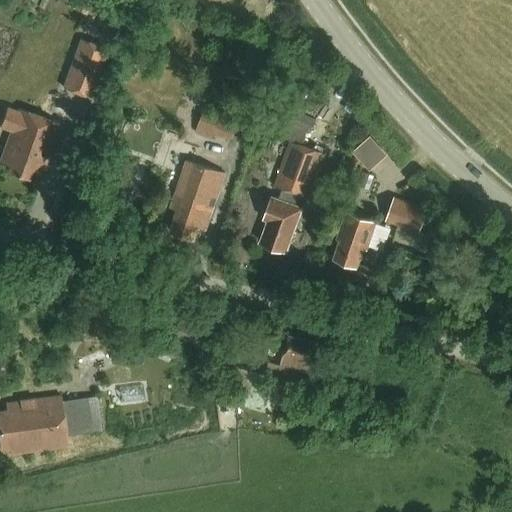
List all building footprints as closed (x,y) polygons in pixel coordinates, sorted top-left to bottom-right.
[(106,48),(79,38),(60,87),(88,97),(106,48)] [(230,140),(238,117),(205,105),(194,133),(212,140),(214,134),(230,140)] [(15,111),(4,107),(0,117),(0,126),(8,130),(0,153),(0,162),(8,165),(6,170),(25,177),(27,172),(38,176),(48,148),(44,146),(47,137),(51,138),(57,122),(16,108),(15,111)] [(288,140),(272,184),(307,197),(324,151),(303,143),(309,130),(311,131),(316,118),(294,109),(282,138),(288,140)] [(376,169),(394,150),(375,132),(357,150),(376,169)] [(221,172),(183,159),(167,208),(174,210),(167,232),(191,240),(196,225),(203,227),(221,172)] [(285,250),(301,206),(293,203),(296,195),(279,188),(276,197),(270,195),(262,216),(266,218),(258,241),(285,250)] [(394,196),(386,220),(420,233),(428,208),(394,196)] [(365,246),(375,219),(346,209),(337,236),(341,237),(334,256),(356,263),(362,245),(365,246)] [(85,301),(80,330),(102,334),(107,305),(85,301)] [(173,332),(206,347),(217,321),(184,307),(173,332)] [(236,333),(230,355),(265,365),(271,343),(236,333)] [(269,361),(264,377),(285,382),(288,372),(304,376),(314,340),(286,333),(278,364),(269,361)] [(64,447),(63,443),(62,436),(97,430),(94,413),(91,396),(57,402),(55,393),(3,402),(4,409),(0,409),(0,449),(5,449),(5,455),(64,447)]
